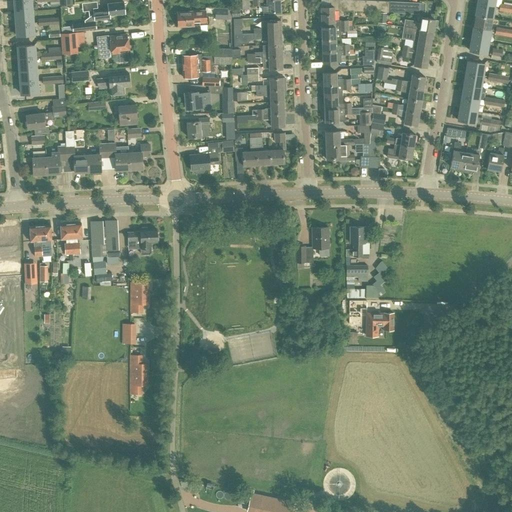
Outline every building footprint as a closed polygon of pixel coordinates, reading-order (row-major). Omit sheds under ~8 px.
[(14,0),(16,12),(32,11),(30,0),(14,0)] [(279,0),(262,0),(252,0),(252,6),(261,5),(263,5),(263,12),(280,11),(279,0)] [(84,10),(98,9),(97,2),(83,3),(84,10)] [(94,21),(111,19),(110,15),(125,14),(123,2),(108,4),(108,9),(93,11),(94,21)] [(491,18),(493,6),(478,3),(476,15),(491,18)] [(499,10),(510,12),(510,9),(509,8),(509,5),(500,3),(499,10)] [(230,10),(230,9),(227,9),(227,8),(215,8),(215,19),(226,20),(226,22),(231,22),(231,16),(231,10),(230,10)] [(178,26),(194,25),(207,24),(206,10),(193,10),(193,11),(177,12),(178,26)] [(17,24),(33,23),(32,11),(16,12),(17,24)] [(321,27),(352,26),(352,21),(348,21),(348,20),(341,21),(340,20),(334,20),(334,14),(320,15),(321,27)] [(489,30),(491,18),(476,15),(474,27),(489,30)] [(60,37),(58,17),(48,18),(49,25),(48,25),(49,30),(48,30),(49,37),(60,37)] [(404,19),(403,26),(405,27),(433,31),(433,27),(437,27),(438,20),(435,20),(435,19),(421,17),(420,23),(415,23),(416,21),(404,19)] [(49,25),(48,18),(38,19),(38,26),(48,25),(49,25)] [(262,28),(253,28),(254,33),(281,32),(281,20),(267,20),(267,21),(267,27),(262,28)] [(85,22),(72,24),(72,25),(73,31),(73,32),(97,29),(96,21),(94,21),(85,22)] [(17,36),(33,35),(33,23),(17,24),(17,36)] [(352,26),(321,27),(321,39),(335,38),(337,38),(341,38),(341,31),(347,31),(349,31),(353,31),(353,26),(352,26)] [(430,43),(433,31),(405,27),(404,32),(413,34),(412,40),(430,43)] [(487,41),(489,30),(474,27),(472,39),(487,41)] [(495,34),(506,36),(506,32),(505,32),(505,29),(496,27),(495,34)] [(62,54),(78,53),(77,32),(60,33),(62,54)] [(281,32),(254,33),(254,39),(268,38),(268,45),(282,44),(281,32)] [(234,43),(240,43),(248,43),(248,41),(248,34),(241,34),(234,34),(234,43)] [(129,51),(127,35),(109,36),(109,37),(108,35),(96,36),(98,58),(111,57),(111,52),(112,52),(112,54),(120,53),(120,52),(129,51)] [(322,51),(350,50),(354,50),(354,44),(349,45),(349,44),(345,44),(344,43),(337,43),(337,38),(335,38),(321,39),(322,51)] [(365,38),(365,47),(375,47),(374,38),(365,38)] [(485,54),(487,41),(472,39),(470,51),(485,54)] [(428,55),(430,43),(412,40),(411,47),(402,45),(401,51),(428,55)] [(254,53),(247,53),(247,58),(282,56),(282,44),(268,45),(262,45),(263,52),(254,52),(254,53)] [(35,57),(41,57),(41,60),(51,60),(51,52),(48,52),(40,53),(40,51),(34,51),(34,45),(18,46),(19,58),(35,57)] [(389,49),(377,47),(377,48),(378,48),(376,63),(391,65),(392,59),(391,58),(392,49),(389,49)] [(232,49),(213,48),(213,56),(201,56),(201,59),(197,60),(197,54),(182,55),(183,66),(210,65),(219,64),(231,65),(231,58),(232,58),(232,49)] [(501,57),(503,49),(492,48),(491,55),(501,57)] [(232,49),(232,58),(240,58),(240,49),(232,49)] [(350,50),(322,51),(322,63),(336,62),(341,62),(341,56),(350,55),(354,55),(354,50),(350,50)] [(426,67),(428,55),(401,51),(400,56),(407,57),(407,58),(414,59),(413,65),(426,67)] [(61,59),(61,52),(59,52),(51,52),(51,60),(61,59)] [(282,56),(247,58),(247,63),(255,63),(262,63),(262,67),(265,69),(269,68),(269,69),(282,68),(282,56)] [(20,70),(36,69),(35,57),(19,58),(20,70)] [(466,73),(482,76),(484,64),(468,61),(466,73)] [(95,72),(106,70),(105,65),(99,66),(99,62),(94,63),(95,72)] [(210,65),(183,66),(183,77),(198,76),(198,72),(210,71),(210,65)] [(386,80),(389,68),(378,66),(376,78),(386,80)] [(21,82),(37,81),(36,69),(20,70),(21,82)] [(71,82),(89,80),(88,70),(71,71),(71,82)] [(323,73),(320,73),(320,80),(323,80),(323,86),(337,85),(351,84),(351,79),(336,79),(336,72),(323,73)] [(480,88),(482,76),(466,73),(464,85),(480,88)] [(487,80),(498,82),(498,78),(497,78),(497,74),(488,73),(487,80)] [(129,86),(128,74),(113,75),(113,77),(97,79),(98,86),(109,85),(110,95),(124,94),(124,86),(129,86)] [(509,76),(497,74),(497,78),(498,78),(498,82),(507,84),(509,76)] [(423,89),(425,77),(411,75),(409,87),(423,89)] [(43,84),(53,84),(52,76),(42,77),(43,84)] [(52,76),(53,84),(63,83),(63,76),(52,76)] [(202,77),(202,86),(209,86),(219,86),(219,78),(202,77)] [(251,91),(283,89),(283,77),(269,78),(270,85),(255,85),(251,86),(251,91)] [(37,81),(21,82),(22,95),(37,93),(37,81)] [(337,85),(323,86),(323,97),(342,96),(342,90),(351,90),(351,84),(337,85)] [(423,89),(409,87),(405,86),(396,84),(395,90),(402,91),(402,92),(408,93),(407,99),(421,101),(423,89)] [(477,100),(480,88),(464,85),(462,97),(477,100)] [(233,101),(233,99),(233,92),(233,87),(223,87),(223,93),(223,104),(233,103),(233,101)] [(270,102),(283,101),(283,89),(251,91),(251,96),(256,96),(270,95),(270,102)] [(197,92),(184,93),(186,109),(198,108),(211,107),(211,101),(210,93),(210,92),(209,92),(197,93),(197,92)] [(246,92),(233,92),(233,99),(233,101),(236,101),(246,100),(246,92)] [(324,109),(352,108),(351,103),(343,103),(342,96),(323,97),(324,109)] [(483,104),(494,106),(495,102),(493,102),(494,98),(484,96),(483,104)] [(475,112),(477,100),(462,97),(460,110),(475,112)] [(28,129),(34,128),(35,134),(48,133),(47,124),(44,124),(44,120),(54,119),(54,117),(66,116),(65,106),(67,105),(66,98),(52,99),(53,106),(52,106),(52,112),(43,113),(26,115),(28,129)] [(359,108),(372,108),(372,107),(372,105),(373,98),(363,98),(363,107),(359,108)] [(505,100),(494,98),(493,102),(495,102),(494,106),(501,107),(504,107),(505,100)] [(419,113),(421,101),(407,99),(406,105),(402,105),(402,104),(393,103),(392,108),(419,113)] [(89,111),(106,109),(105,101),(88,102),(89,111)] [(256,109),(252,110),(252,115),(256,115),(266,114),(271,114),(284,113),(283,101),(270,102),(271,108),(265,108),(265,109),(256,109)] [(137,124),(135,105),(118,106),(113,106),(114,114),(119,113),(120,125),(137,124)] [(419,113),(392,108),(383,107),(382,112),(391,113),(391,114),(399,115),(399,116),(404,117),(403,122),(417,125),(419,113)] [(352,108),(324,109),(324,122),(345,121),(344,114),(352,114),(352,108)] [(371,122),(371,112),(372,112),(372,108),(359,108),(359,112),(360,125),(371,125),(371,122)] [(475,117),(475,112),(460,110),(458,121),(474,123),(480,124),(479,130),(489,132),(499,130),(501,121),(481,117),(481,118),(475,117)] [(222,122),(233,121),(233,113),(221,113),(222,122)] [(284,113),(271,114),(271,126),(284,126),(284,113)] [(372,113),(371,122),(384,124),(385,115),(378,114),(372,113)] [(188,138),(200,137),(210,136),(209,125),(209,117),(198,118),(198,121),(187,122),(188,138)] [(382,136),(384,124),(371,122),(371,125),(370,131),(370,140),(376,141),(377,135),(382,136)] [(247,123),(237,124),(237,131),(248,131),(247,123)] [(370,140),(370,131),(371,125),(360,125),(357,126),(357,133),(364,133),(364,144),(363,144),(370,144),(370,140)] [(127,139),(141,138),(140,128),(127,128),(127,139)] [(234,133),(234,128),(226,128),(226,139),(235,139),(234,133)] [(468,138),(469,134),(470,131),(456,129),(455,136),(468,138)] [(270,164),(270,150),(263,150),(262,137),(260,137),(260,132),(255,133),(257,165),(270,164)] [(270,150),(270,164),(284,163),(283,152),(286,151),(285,139),(295,139),(295,133),(285,134),(285,132),(274,133),(274,142),(279,142),(279,149),(270,150)] [(325,146),(345,145),(354,145),(353,139),(339,139),(339,132),(325,133),(325,146)] [(413,147),(415,134),(402,132),(401,139),(395,138),(387,137),(386,143),(394,144),(413,147)] [(488,134),(486,141),(496,141),(500,142),(502,132),(490,134),(488,134)] [(511,133),(505,132),(502,146),(510,147),(511,133)] [(243,165),(257,165),(255,133),(249,133),(250,137),(249,138),(250,151),(243,151),(243,148),(235,148),(235,161),(243,160),(243,165)] [(480,133),(478,147),(479,147),(485,148),(486,141),(488,134),(480,133)] [(31,145),(45,145),(44,135),(31,136),(31,145)] [(221,141),(222,151),(222,152),(234,151),(233,140),(221,141)] [(129,170),(128,152),(116,153),(116,142),(107,143),(109,169),(116,169),(117,170),(129,170)] [(453,150),(450,167),(453,167),(456,171),(462,172),(463,169),(466,152),(460,151),(461,143),(454,142),(453,150)] [(101,170),(109,169),(107,143),(99,143),(99,154),(87,154),(88,172),(101,171),(101,170)] [(128,152),(129,170),(142,169),(142,157),(151,157),(150,143),(140,144),(140,152),(128,152)] [(369,162),(369,157),(370,144),(363,144),(362,156),(360,156),(360,162),(369,162)] [(411,159),(413,147),(394,144),(393,149),(388,148),(387,151),(386,157),(393,159),(407,161),(408,158),(411,159)] [(59,172),(67,172),(66,145),(57,146),(57,151),(51,152),(51,156),(46,157),(47,174),(59,173),(59,172)] [(88,172),(87,154),(75,155),(74,145),(66,145),(67,172),(75,172),(88,172)] [(345,145),(325,146),(326,159),(332,159),(332,161),(354,160),(354,154),(346,154),(345,145)] [(503,154),(504,148),(498,147),(497,153),(490,152),(487,169),(500,171),(503,154)] [(463,169),(462,172),(470,173),(473,170),(476,171),(478,158),(478,154),(479,154),(480,149),(479,149),(474,148),(473,153),(466,152),(463,169)] [(218,157),(218,152),(203,154),(190,155),(191,170),(193,170),(195,173),(203,173),(205,169),(210,169),(209,165),(219,164),(218,157)] [(34,175),(47,174),(46,157),(33,157),(34,175)] [(119,249),(117,219),(104,220),(105,228),(103,228),(103,220),(90,221),(91,244),(92,257),(107,256),(107,257),(120,256),(120,249),(119,249)] [(69,254),(73,254),(71,223),(60,224),(61,239),(66,239),(66,243),(64,243),(65,254),(69,254)] [(81,223),(71,223),(73,254),(80,254),(80,242),(78,242),(77,238),(82,238),(81,223)] [(47,244),(47,240),(51,240),(50,225),(39,226),(40,256),(50,256),(49,244),(47,244)] [(34,257),(40,256),(39,226),(30,226),(31,241),(33,241),(34,257)] [(148,229),(147,227),(141,227),(141,230),(140,230),(140,231),(127,232),(128,249),(141,249),(141,254),(142,255),(150,254),(151,253),(150,242),(157,242),(157,229),(148,229)] [(328,227),(312,227),(313,247),(313,248),(319,248),(319,255),(329,255),(329,248),(328,227)] [(363,256),(362,243),(365,243),(365,227),(350,227),(350,243),(352,243),(353,256),(363,256)] [(14,231),(3,231),(4,246),(15,246),(14,231)] [(297,263),(304,263),(306,263),(306,247),(306,245),(296,246),(296,263),(297,263)] [(36,262),(24,263),(25,284),(29,284),(37,283),(36,262)] [(367,281),(367,277),(367,265),(350,265),(346,265),(346,276),(346,289),(346,297),(355,297),(365,297),(365,289),(354,289),(354,277),(358,277),(358,281),(367,281)] [(147,304),(148,282),(130,282),(130,312),(138,312),(138,304),(147,304)] [(90,299),(91,287),(82,286),(81,298),(90,299)] [(348,316),(361,316),(361,310),(361,300),(349,300),(348,316)] [(393,330),(393,313),(366,312),(366,336),(377,336),(377,326),(384,326),(384,330),(393,330)] [(134,324),(123,324),(123,344),(134,344),(134,324)] [(129,355),(129,394),(138,394),(138,385),(146,386),(147,364),(138,363),(138,355),(129,355)] [(16,401),(16,414),(23,414),(23,411),(32,411),(32,407),(47,407),(47,400),(45,400),(45,396),(31,396),(31,395),(24,395),(24,401),(16,401)] [(336,470),(331,472),(327,475),(324,480),(323,486),(324,491),(327,496),(332,499),(337,501),(342,501),(347,499),(351,496),(354,492),(355,487),(355,482),(353,477),(350,473),(346,471),(341,469),(336,470)] [(292,511),(294,504),(251,495),(247,511),(292,511)]
